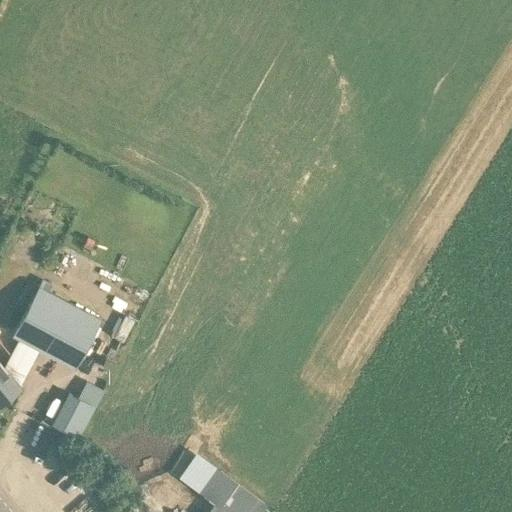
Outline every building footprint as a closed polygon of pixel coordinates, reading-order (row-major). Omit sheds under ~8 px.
[(20,337),(4,367),(19,385),(39,347),(75,366),(95,329),(34,296),(13,333),(20,337)] [(0,401),(19,386),(19,385),(4,367),(0,362),(0,401)] [(95,409),(67,395),(50,427),(78,441),(95,409)] [(261,502),(222,473),(195,453),(177,477),(212,503),(206,511),(205,511),(202,509),(199,511),(262,511),(269,502),(264,498),(261,502)] [(76,511),(92,511),(102,506),(90,487),(69,500),(76,511)]
